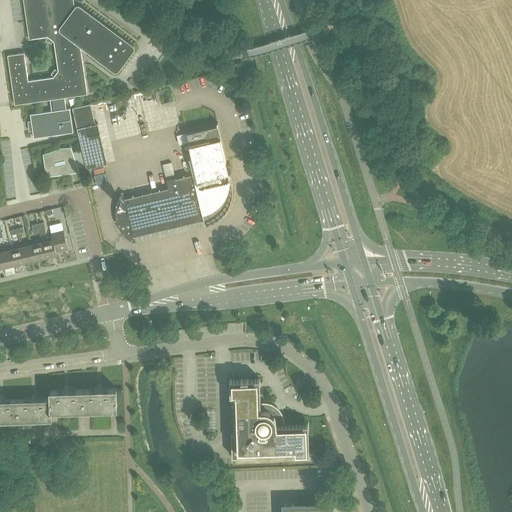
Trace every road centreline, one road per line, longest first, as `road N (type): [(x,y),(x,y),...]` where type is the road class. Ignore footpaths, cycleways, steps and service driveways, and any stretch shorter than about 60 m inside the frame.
road 1 (residential): [(368,511),(327,390),(290,350),(232,338),(122,353)]
road 2 (primary): [(263,0),(345,263)]
road 3 (primary): [(365,262),(281,0)]
road 4 (primary): [(443,511),(371,283)]
road 5 (primary): [(352,285),(426,511)]
road 6 (residential): [(123,311),(352,285)]
road 7 (residential): [(345,263),(245,276),(123,311)]
road 8 (residential): [(111,314),(82,197),(0,213)]
road 9 (tertiary): [(511,273),(452,262),(365,262)]
road 10 (tertiary): [(371,283),(511,294)]
road 11 (residential): [(0,424),(18,423),(18,436),(115,433)]
road 12 (residential): [(122,353),(0,368)]
